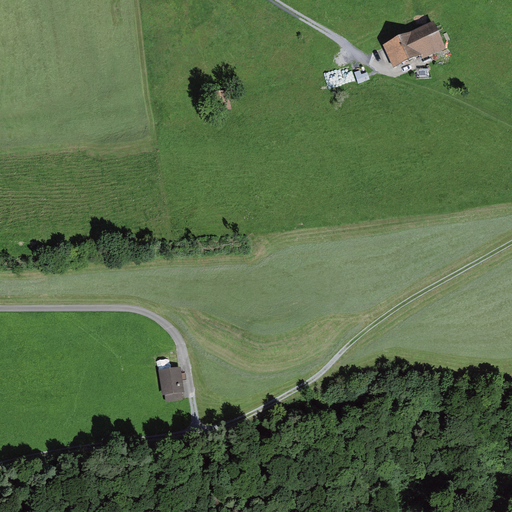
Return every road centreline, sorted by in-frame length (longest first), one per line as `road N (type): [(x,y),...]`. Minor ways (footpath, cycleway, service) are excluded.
road 1 (track): [(0,466),(236,422),(316,378),(417,294),(511,244)]
road 2 (track): [(0,308),(130,308),(162,319),(183,345),(197,431)]
road 3 (track): [(273,0),(369,62),(511,124)]
